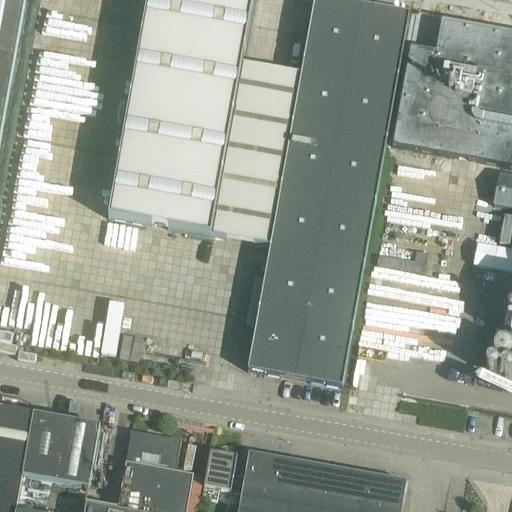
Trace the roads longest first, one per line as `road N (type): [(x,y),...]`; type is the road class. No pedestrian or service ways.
road 1 (unclassified): [(511,462),(0,370)]
road 2 (unknown): [(459,394),(412,386),(379,367),(380,321),(391,298),(437,294),(455,301),(468,339),(467,370)]
road 3 (unknown): [(213,408),(218,346),(208,320),(68,251)]
